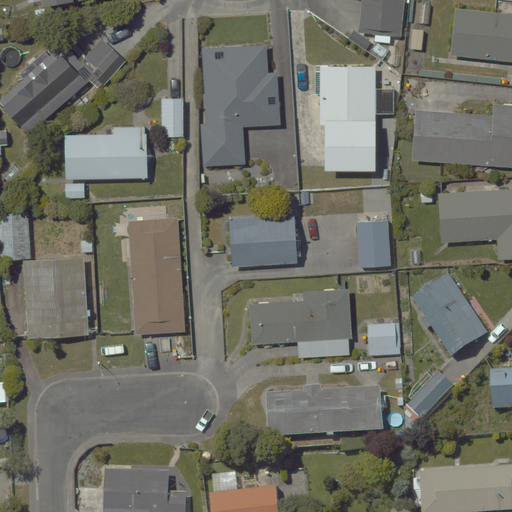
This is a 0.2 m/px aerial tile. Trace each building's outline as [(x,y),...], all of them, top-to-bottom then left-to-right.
[(359,0),(357,30),(396,33),(398,0),(359,0)] [(432,22),(432,0),(419,0),(419,22),(432,22)] [(511,12),(457,4),(450,49),(511,59),(509,78),(511,77),(511,12)] [(425,46),(425,27),(410,27),(410,46),(425,46)] [(66,42),(0,96),(0,100),(27,133),(68,98),(71,101),(90,85),(86,80),(95,73),(102,82),(130,59),(106,30),(77,54),(66,42)] [(266,40),(202,43),(206,117),(198,117),(200,161),(244,159),(242,120),(279,118),(276,66),(268,67),(266,40)] [(377,167),(376,60),(317,61),(318,120),(324,120),(325,167),(377,167)] [(184,130),(183,92),(161,92),(161,130),(184,130)] [(417,101),(412,154),(511,162),(511,104),(492,103),(491,108),(417,101)] [(111,129),(62,130),(64,197),(87,197),(86,175),(150,173),(148,120),(111,121),(111,129)] [(440,238),(495,236),(496,252),(511,251),(511,180),(418,183),(419,203),(439,203),(440,238)] [(33,203),(0,205),(0,252),(22,251),(26,334),(88,331),(84,250),(95,249),(94,238),(79,239),(80,248),(36,251),(33,203)] [(228,209),(229,262),(296,260),(295,207),(228,209)] [(395,266),(392,210),(355,212),(358,268),(395,266)] [(186,327),(177,213),(127,217),(135,331),(186,327)] [(426,327),(432,323),(452,353),(489,329),(451,271),(412,296),(425,315),(420,318),(426,327)] [(298,294),(246,296),(248,339),(296,337),(297,353),(352,351),(350,282),(298,284),(298,294)] [(403,352),(402,317),(364,318),(365,352),(403,352)] [(511,363),(492,364),(492,404),(511,403),(511,363)] [(304,386),(265,387),(266,432),(386,427),(384,384),(323,386),(323,372),(303,373),(304,386)] [(9,378),(0,377),(0,404),(10,404),(9,378)] [(511,461),(419,465),(420,470),(411,470),(412,505),(421,505),(421,510),(511,507),(511,461)] [(169,464),(106,463),(105,511),(186,511),(187,489),(168,489),(169,464)] [(215,489),(212,489),(212,511),(282,511),(280,473),(254,474),(255,485),(239,486),(238,467),(214,469),(215,489)]
